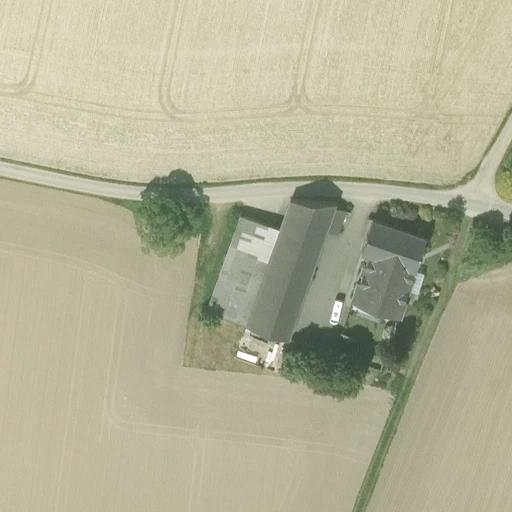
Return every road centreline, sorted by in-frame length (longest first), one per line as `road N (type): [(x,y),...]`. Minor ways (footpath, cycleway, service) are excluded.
road 1 (unclassified): [(474,205),(296,186),(163,199),(0,166)]
road 2 (track): [(364,511),(474,205)]
